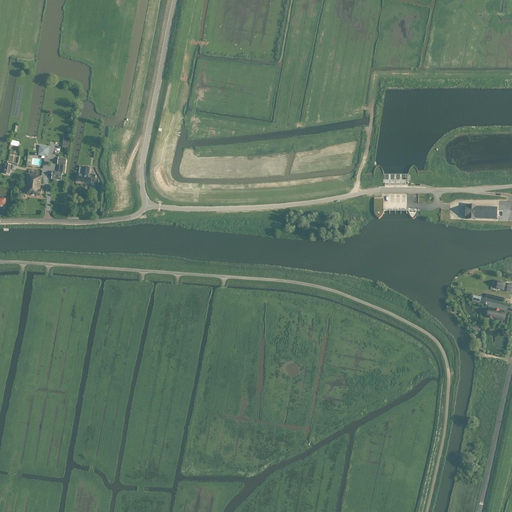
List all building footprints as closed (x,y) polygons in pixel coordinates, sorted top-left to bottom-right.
[(38,142),(37,153),(47,154),(48,144),(38,142)] [(1,170),(6,171),(8,162),(16,164),(17,161),(7,159),(6,161),(3,160),(1,170)] [(417,194),(417,188),(417,186),(417,183),(417,181),(417,174),(417,172),(417,170),(417,168),(417,167),(416,166),(416,165),(415,164),(414,163),(413,162),(412,162),(411,162),(410,163),(409,164),(409,165),(408,166),(408,167),(407,168),(407,169),(407,170),(407,171),(402,171),(396,171),(390,171),(385,171),(383,171),(383,170),(383,169),(383,168),(382,167),(382,166),(381,165),(380,164),(380,163),(379,162),(378,162),(378,161),(377,162),(376,162),(375,163),(374,164),(373,166),(373,167),(372,168),(372,170),(372,171),(372,173),(372,175),(372,177),(372,185),(372,186),(372,190),(372,191),(372,195),(372,197),(372,198),(372,203),(372,207),(373,211),(374,212),(375,214),(378,216),(379,215),(382,212),(382,211),(383,211),(383,210),(383,209),(383,207),(388,207),(388,210),(388,211),(389,211),(389,210),(389,207),(392,207),(394,207),(394,209),(394,210),(394,211),(394,210),(394,209),(394,207),(397,207),(399,207),(399,209),(399,210),(400,210),(399,210),(399,211),(400,211),(400,210),(400,209),(400,207),(403,207),(405,207),(405,208),(405,209),(405,210),(405,211),(406,211),(407,211),(408,211),(408,212),(409,213),(410,214),(411,215),(412,216),(413,216),(414,215),(415,214),(415,213),(416,212),(417,211),(417,210),(417,209),(417,208),(418,207),(418,206),(417,194)] [(77,171),(76,178),(89,180),(90,179),(93,179),(97,179),(97,175),(94,175),(94,172),(91,171),(90,173),(87,172),(89,165),(82,164),(80,171),(77,171)] [(25,171),(23,192),(39,194),(40,187),(38,187),(40,174),(36,173),(36,170),(27,169),(27,172),(25,171)] [(464,203),(464,215),(466,215),(466,216),(474,216),(474,215),(495,216),(496,204),(475,203),(475,202),(466,202),(466,203),(464,203)] [(461,221),(462,215),(442,211),(441,217),(461,221)] [(498,278),(496,285),(510,289),(511,282),(498,278)] [(486,291),(485,295),(503,300),(504,295),(486,291)] [(472,293),(470,299),(478,301),(479,295),(472,293)] [(486,296),(479,295),(478,301),(484,303),(486,296)] [(487,307),(485,314),(486,314),(486,315),(491,316),(491,315),(503,318),(505,311),(498,309),(498,308),(493,307),(493,308),(487,307)]
